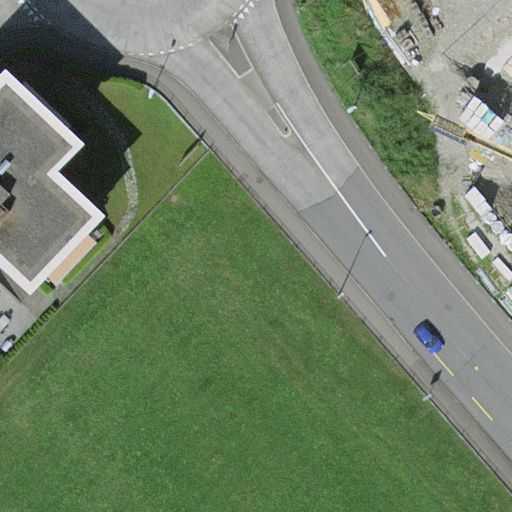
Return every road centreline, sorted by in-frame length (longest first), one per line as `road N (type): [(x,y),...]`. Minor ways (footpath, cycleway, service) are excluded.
road 1 (tertiary): [(206,0),(330,196),(511,408)]
road 2 (tertiary): [(69,0),(105,20),(140,23),(200,0)]
